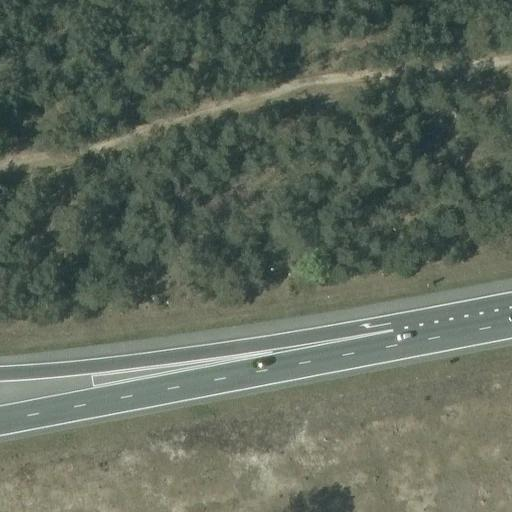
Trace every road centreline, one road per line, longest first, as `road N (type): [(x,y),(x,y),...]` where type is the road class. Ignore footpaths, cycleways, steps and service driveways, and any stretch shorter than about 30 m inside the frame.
road 1 (track): [(511,57),(355,75),(0,165)]
road 2 (motorway): [(403,348),(0,423)]
road 3 (motorway): [(403,348),(326,337),(0,375)]
